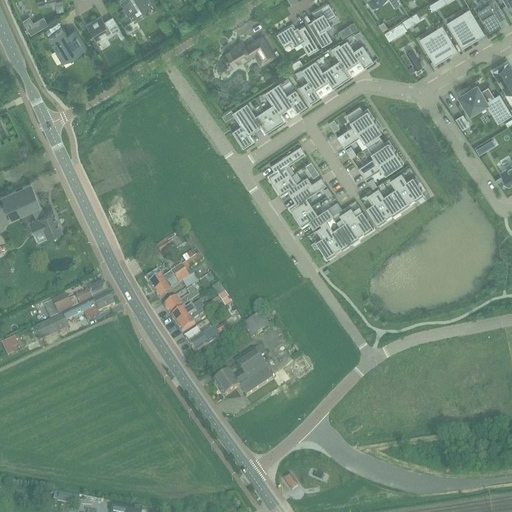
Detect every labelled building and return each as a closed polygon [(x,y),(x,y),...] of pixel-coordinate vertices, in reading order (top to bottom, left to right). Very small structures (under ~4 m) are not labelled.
[(151,4),(148,0),(118,0),(128,14),(133,11),(137,16),(143,12),(141,9),(151,4)] [(444,0),(437,0),(430,4),(434,10),(447,3),(444,0)] [(483,0),(487,5),(478,10),(490,29),(498,24),(497,22),(506,17),(495,0),(483,0)] [(313,18),(314,20),(308,23),(322,46),(333,40),(325,28),(332,24),(329,20),(337,15),(329,2),(314,11),(317,15),(313,18)] [(478,36),(474,29),(480,25),(470,8),(456,17),(459,21),(450,27),(463,48),(470,44),(469,42),(478,36)] [(410,17),(403,21),(406,27),(413,23),(409,18),(415,14),(416,15),(415,13),(410,17)] [(120,30),(113,18),(105,23),(101,16),(87,24),(101,48),(109,43),(106,38),(120,30)] [(292,25),(277,34),(285,46),(292,42),(295,46),(302,42),(309,55),(319,48),(305,25),(299,29),(298,27),(294,29),(292,25)] [(451,53),(446,45),(452,41),(443,25),(429,33),(431,38),(422,43),(435,64),(442,60),(441,58),(451,53)] [(68,37),(62,27),(55,32),(56,33),(48,38),(53,47),(62,62),(86,48),(77,32),(68,37)] [(224,53),(230,63),(228,65),(223,64),(220,66),(219,70),(221,74),(225,75),(229,73),(230,68),(240,62),(241,59),(247,55),(250,56),(259,51),(266,62),(274,57),(262,37),(252,43),(251,46),(248,45),(245,47),(242,42),(224,53)] [(341,45),(340,45),(354,65),(361,60),(365,67),(373,62),(374,61),(363,45),(354,50),(348,40),(341,45)] [(340,60),(331,66),(342,82),(343,82),(351,77),(346,70),(354,65),(340,45),(341,45),(340,43),(332,48),(340,60)] [(422,66),(411,49),(406,52),(417,69),(422,66)] [(316,60),(308,65),(322,86),(330,81),(334,88),(341,83),(342,82),(331,66),(323,71),(316,60)] [(511,89),(511,69),(509,64),(494,72),(507,93),(511,89)] [(308,81),(300,87),(311,103),(312,102),(320,97),(315,91),(322,86),(308,65),(301,70),(308,81)] [(279,83),(272,88),(287,110),(294,105),(298,111),(306,107),(307,106),(296,89),(287,95),(282,86),(290,81),(289,78),(280,84),(279,83)] [(511,114),(511,113),(500,93),(495,96),(489,86),(481,91),(477,85),(476,86),(476,85),(471,88),(472,89),(460,95),(471,112),(486,103),(498,123),(511,114)] [(273,104),(264,110),(275,127),(276,126),(284,121),(279,115),(282,113),(287,110),(272,88),(265,93),(273,104)] [(141,121),(135,125),(142,137),(163,122),(158,115),(170,107),(169,106),(170,105),(165,96),(143,111),(148,118),(142,122),(141,121)] [(248,103),(240,108),(255,130),(260,127),(263,126),(267,132),(274,127),(275,127),(264,110),(256,116),(248,103)] [(354,126),(338,136),(341,142),(375,119),(374,118),(368,109),(364,111),(360,105),(347,114),(354,126)] [(240,108),(233,112),(241,125),(233,131),(244,148),(245,147),(252,142),(248,135),(250,134),(255,130),(240,108)] [(463,115),(457,119),(463,129),(469,125),(463,115)] [(375,119),(341,142),(345,147),(361,136),(368,146),(381,137),(379,133),(378,133),(382,130),(376,120),(375,119)] [(163,122),(142,137),(150,148),(157,143),(156,141),(161,137),(166,144),(187,129),(182,121),(180,122),(179,120),(167,128),(163,122)] [(375,157),(359,168),(362,173),(396,151),(395,150),(389,140),(385,143),(385,142),(381,137),(368,146),(375,157)] [(194,138),(174,152),(181,161),(200,147),(194,138)] [(276,173),(270,177),(275,185),(275,186),(292,175),(286,166),(306,154),(301,146),(271,165),(275,171),(276,173)] [(200,147),(181,161),(187,170),(206,156),(200,147)] [(396,151),(362,173),(366,179),(383,168),(386,173),(399,165),(403,162),(397,152),(396,151)] [(206,156),(187,170),(193,179),(213,165),(206,156)] [(213,165),(193,179),(199,187),(196,189),(199,195),(211,187),(207,182),(219,174),(213,165)] [(508,186),(511,183),(511,165),(500,173),(508,186)] [(402,173),(396,177),(412,201),(415,199),(416,200),(423,195),(425,194),(413,177),(407,181),(402,173)] [(292,175),(275,186),(276,187),(281,195),(288,190),(289,192),(292,197),(312,184),(312,183),(308,176),(297,183),(292,175)] [(297,204),(290,208),(295,216),(296,217),(313,206),(307,198),(327,185),(322,177),(312,183),(312,184),(292,197),(296,202),(297,204)] [(396,188),(390,192),(402,210),(403,209),(410,204),(410,203),(412,201),(396,177),(390,180),(396,188)] [(31,184),(1,197),(11,219),(32,209),(36,219),(29,222),(34,234),(43,229),(47,238),(62,231),(53,212),(44,215),(40,206),(31,184)] [(216,187),(204,195),(214,209),(234,195),(228,187),(219,192),(216,187)] [(379,188),(373,192),(389,216),(392,214),(393,216),(401,211),(402,210),(390,192),(384,196),(379,188)] [(373,204),(367,208),(378,225),(380,224),(387,219),(387,218),(389,216),(373,192),(368,195),(373,204)] [(234,195),(214,209),(220,218),(240,204),(234,195)] [(338,201),(333,204),(338,212),(343,209),(338,201)] [(240,204),(220,218),(227,227),(246,213),(240,204)] [(313,206),(296,217),(297,218),(302,226),(309,221),(310,223),(314,229),(321,224),(322,226),(322,225),(328,222),(326,220),(334,215),(328,208),(318,214),(313,206)] [(351,207),(346,211),(361,235),(364,233),(365,234),(373,229),(374,228),(362,211),(356,215),(351,207)] [(345,222),(339,226),(351,244),(352,243),(360,238),(359,236),(361,235),(346,211),(340,215),(345,222)] [(246,213),(227,227),(233,236),(252,222),(246,213)] [(252,222),(233,236),(239,245),(259,231),(252,222)] [(328,222),(322,225),(339,250),(341,248),(342,249),(350,244),(351,244),(339,226),(333,230),(328,222)] [(322,237),(316,242),(328,259),(329,258),(337,253),(336,252),(339,250),(322,225),(322,226),(317,229),(322,237)] [(174,251),(174,250),(169,242),(175,239),(172,235),(156,245),(158,248),(157,249),(161,254),(164,258),(174,251)] [(267,244),(248,257),(254,266),(274,253),(267,244)] [(155,293),(186,272),(198,265),(203,260),(199,254),(197,249),(193,252),(196,256),(171,273),(164,278),(163,275),(149,284),(155,293)] [(274,253),(254,266),(260,275),(280,261),(274,253)] [(280,261),(260,275),(266,284),(286,270),(280,261)] [(286,270),(266,284),(272,293),(269,295),(273,301),(285,293),(281,288),(293,280),(286,270)] [(179,285),(183,282),(187,289),(199,281),(194,274),(189,277),(186,272),(155,293),(160,301),(173,292),(171,288),(178,283),(179,285)] [(104,283),(95,287),(89,290),(90,291),(69,301),(67,302),(71,310),(100,297),(108,292),(104,283)] [(226,293),(219,283),(213,288),(219,297),(226,293)] [(170,315),(194,300),(200,296),(194,287),(187,291),(190,295),(180,302),(178,298),(164,307),(170,315)] [(284,312),(277,317),(283,325),(295,316),(290,308),(303,299),(295,288),(279,300),(285,309),(283,311),(284,312)] [(226,293),(219,297),(226,307),(233,303),(226,293)] [(101,298),(74,311),(59,318),(34,329),(40,342),(70,328),(67,322),(88,312),(90,317),(99,312),(99,313),(115,305),(110,294),(101,298)] [(52,301),(58,316),(71,310),(67,302),(69,301),(67,294),(52,301)] [(177,325),(202,308),(204,307),(200,301),(186,310),(185,308),(171,317),(177,325)] [(205,312),(202,308),(177,325),(182,333),(183,332),(195,324),(193,320),(205,312)] [(243,325),(247,332),(251,339),(271,326),(262,313),(243,325)] [(297,319),(286,327),(296,340),(304,335),(311,345),(327,333),(317,319),(303,328),(297,319)] [(195,353),(226,332),(231,329),(226,323),(216,330),(214,328),(203,336),(198,328),(185,337),(195,353)] [(234,378),(229,372),(229,371),(214,381),(225,397),(240,387),(246,396),(273,377),(267,369),(267,368),(260,357),(267,353),(262,345),(236,363),(242,373),(234,378)] [(322,354),(311,361),(319,372),(326,367),(332,375),(348,364),(340,351),(326,361),(322,354)] [(370,398),(346,415),(357,431),(356,432),(357,433),(378,418),(382,415),(384,418),(381,420),(381,421),(401,407),(392,396),(383,383),(385,381),(384,381),(365,394),(366,395),(367,394),(370,398)] [(284,479),(292,490),(298,486),(291,475),(284,479)] [(59,493),(57,501),(76,505),(77,497),(59,493)] [(140,511),(141,509),(113,503),(111,511),(140,511)]
